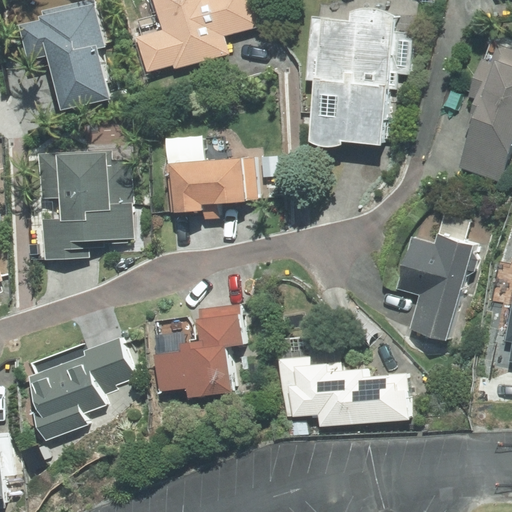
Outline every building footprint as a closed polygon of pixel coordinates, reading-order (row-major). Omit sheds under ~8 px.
[(110,92),(99,43),(105,41),(95,0),(71,0),(37,8),(38,11),(19,16),(27,53),(48,48),(61,104),(64,103),(66,115),(111,105),(108,93),(110,92)] [(224,33),(261,23),(254,0),(154,0),(162,27),(137,34),(148,71),(175,63),(176,67),(230,52),(224,33)] [(412,74),(416,32),(395,30),(396,27),(352,22),(353,15),(323,13),(311,134),(384,141),(389,89),(397,90),(398,73),(412,74)] [(461,168),(504,183),(511,160),(511,45),(499,40),(493,59),(483,56),(470,95),(475,97),(470,112),(479,115),(461,168)] [(43,259),(89,257),(88,247),(103,247),(103,244),(127,243),(127,239),(134,239),(130,159),(113,159),(112,148),(39,152),(41,197),(57,197),(58,216),(41,216),(43,259)] [(222,199),(261,195),(258,151),(172,158),(177,209),(208,206),(209,216),(224,215),(222,199)] [(280,155),(264,156),(266,177),(282,175),(280,155)] [(477,253),(479,243),(445,233),(442,245),(418,238),(403,289),(426,296),(417,330),(451,339),(470,277),(477,273),(481,260),(477,253)] [(249,342),(245,304),(204,309),(204,315),(198,316),(200,338),(183,340),(184,350),(159,353),(164,392),(189,388),(190,395),(235,389),(230,345),(249,342)] [(139,378),(122,333),(85,347),(87,352),(31,373),(43,405),(35,408),(46,438),(91,421),(87,410),(109,402),(108,397),(123,391),(121,385),(139,378)] [(311,360),(312,355),(281,357),(283,387),(293,386),(295,415),(322,414),(323,425),(413,418),(409,372),(391,374),(390,371),(367,373),(366,365),(345,367),(345,362),(332,363),(331,358),(311,360)] [(290,434),(310,432),(308,417),(288,419),(290,434)] [(9,476),(6,433),(0,433),(0,507),(10,507),(9,492),(22,492),(21,475),(9,476)]
